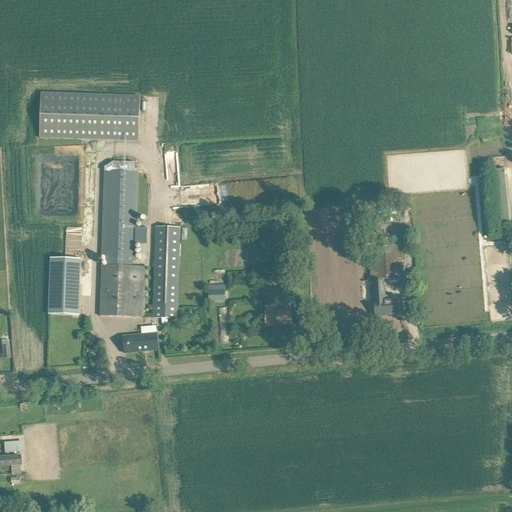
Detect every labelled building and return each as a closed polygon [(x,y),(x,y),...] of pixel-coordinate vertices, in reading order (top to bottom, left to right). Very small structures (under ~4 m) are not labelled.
[(139,142),(140,96),(41,93),(40,139),(139,142)] [(105,167),(105,171),(102,257),(107,257),(107,266),(102,265),(100,316),(145,318),(146,267),(133,266),(133,258),(135,258),(138,172),(136,162),(113,161),(105,167)] [(511,223),(509,169),(502,169),(503,223),(511,223)] [(68,227),(68,243),(73,243),(73,247),(77,247),(77,240),(83,240),(83,227),(68,227)] [(157,227),(154,308),(154,318),(177,319),(180,228),(157,227)] [(377,247),(368,248),(370,271),(371,281),(373,281),(384,280),(403,278),(402,268),(400,245),(397,245),(377,247)] [(81,259),(51,258),(49,315),(79,316),(81,259)] [(208,285),(209,302),(225,301),(224,285),(208,285)] [(382,295),(382,301),(374,301),(375,316),(398,315),(397,309),(398,309),(398,307),(397,307),(397,300),(389,300),(388,295),(382,295)] [(266,305),(266,312),(265,312),(266,326),(292,324),(291,310),(275,311),(275,304),(266,305)] [(142,335),(123,337),(125,354),(158,350),(157,333),(156,326),(141,327),(142,335)] [(5,442),(6,452),(26,452),(26,441),(5,442)] [(20,456),(0,457),(0,470),(11,470),(11,475),(21,474),(20,456)]
